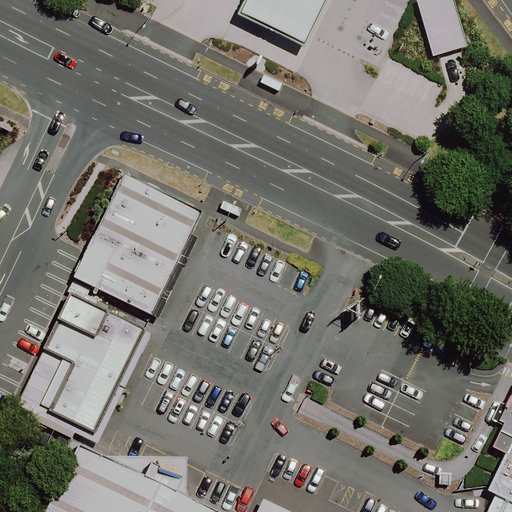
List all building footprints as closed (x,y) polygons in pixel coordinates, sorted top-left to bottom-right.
[(325,0),(249,0),(243,13),(308,38),(325,0)] [(463,50),(449,0),(433,0),(412,6),(428,60),(463,50)] [(193,221),(117,180),(61,286),(137,326),(193,221)] [(132,334),(60,297),(11,404),(82,437),(132,334)] [(511,379),(511,380),(482,447),(494,453),(479,487),(511,501),(511,379)] [(170,511),(61,458),(34,511),(170,511)]
